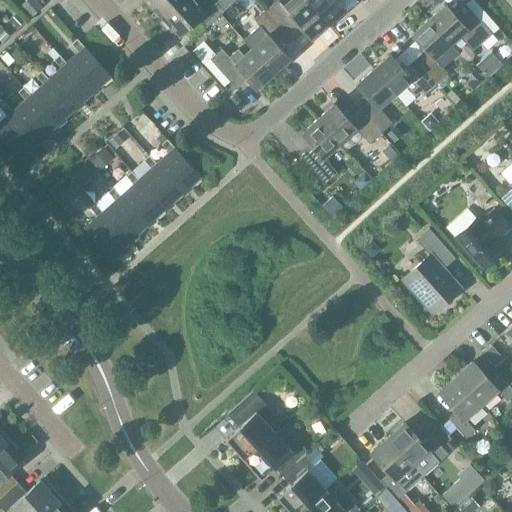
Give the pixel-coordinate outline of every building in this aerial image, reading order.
[(145,0),(161,18),(181,0),(145,0)] [(205,13),(193,0),(181,0),(161,18),(179,37),(198,20),(205,29),(224,12),(216,3),(205,13)] [(276,0),(266,10),(287,34),(295,27),(300,32),(303,30),(312,40),(329,25),(306,0),(290,15),(277,0),(276,0)] [(306,0),(329,25),(345,10),(337,0),(336,0),(306,0)] [(41,2),(29,12),(38,24),(50,14),(41,2)] [(445,5),(428,20),(451,44),(458,38),(472,52),(492,34),(470,10),(462,18),(457,12),(454,15),(445,5)] [(251,49),(273,74),(290,59),(281,49),(284,47),(279,41),(287,34),(266,10),(254,20),(267,35),(251,49)] [(415,60),(436,84),(448,74),(435,59),(451,44),(428,20),(412,34),(421,44),(418,47),(423,53),(415,60)] [(67,64),(93,93),(94,94),(101,88),(100,87),(111,77),(85,47),(84,48),(77,40),(72,44),(79,53),(67,64)] [(163,59),(178,72),(193,56),(178,42),(163,59)] [(257,89),(273,74),(251,49),(235,64),(222,49),(210,60),(231,84),(240,76),(244,82),(248,79),(257,89)] [(373,69),(395,94),(412,80),(425,94),(436,84),(415,60),(407,67),(402,62),(399,64),(390,54),(373,69)] [(93,93),(67,64),(59,56),(54,60),(61,69),(49,80),(75,109),(76,110),(83,104),(82,103),(93,93)] [(395,94),(373,69),(357,84),(365,94),(362,97),(367,102),(359,110),(381,134),(392,123),(379,109),(395,94)] [(75,109),(49,80),(41,72),(36,76),(43,85),(31,96),(57,125),(58,126),(65,120),(64,119),(75,109)] [(57,125),(31,96),(23,88),(18,92),(25,101),(13,112),(39,141),(40,142),(47,136),(46,135),(57,125)] [(0,123),(0,134),(21,158),(21,157),(22,158),(29,152),(28,151),(39,141),(13,112),(6,104),(0,109),(8,117),(0,123)] [(334,104),(318,119),(340,144),(349,136),(353,140),(360,134),(369,144),(381,134),(359,110),(351,117),(346,111),(343,114),(334,104)] [(340,144),(318,119),(301,134),(310,144),(307,147),(312,152),(304,159),(325,183),(337,173),(324,158),(340,144)] [(415,163),(436,140),(428,133),(407,156),(415,163)] [(190,187),(201,177),(175,148),(174,148),(167,140),(162,145),(169,153),(157,164),(183,193),(184,194),(191,188),(190,187)] [(183,193),(157,164),(149,156),(144,161),(151,169),(139,180),(165,209),(166,211),(173,204),(172,203),(183,193)] [(121,196),(147,226),(148,226),(155,220),(154,219),(165,209),(139,180),(131,172),(126,177),(133,185),(121,196)] [(147,226),(121,196),(114,188),(108,193),(116,201),(103,212),(129,242),(130,243),(137,236),(136,235),(147,226)] [(129,242),(103,212),(96,204),(90,209),(98,217),(85,229),(111,258),(112,259),(119,252),(118,251),(129,242)] [(455,237),(483,269),(504,250),(496,241),(511,228),(494,209),(479,222),(476,219),(455,237)] [(433,313),(461,289),(443,269),(455,258),(429,228),(416,240),(430,255),(403,279),(433,313)] [(456,377),(480,404),(496,389),(507,402),(511,397),(511,388),(499,375),(491,382),(473,362),(456,377)] [(480,404),(456,377),(440,392),(458,412),(449,420),(466,439),(475,431),(464,418),(480,404)] [(225,439),(243,459),(274,432),(262,419),(271,411),(253,391),(231,411),(242,424),(225,439)] [(388,438),(423,477),(448,455),(431,436),(422,443),(405,423),(388,438)] [(0,445),(8,438),(0,428),(0,445)] [(305,456),(309,453),(300,444),(291,452),(274,432),(243,459),(261,479),(278,464),(286,473),(305,456)] [(8,438),(0,445),(0,498),(15,486),(6,476),(22,461),(14,452),(18,449),(8,438)] [(423,477),(388,438),(372,453),(389,473),(381,481),(397,500),(423,477)] [(312,459),(320,471),(351,452),(344,440),(312,459)] [(290,511),(300,511),(325,490),(308,470),(313,465),(305,456),(286,473),(294,482),(277,497),(290,511)] [(461,480),(463,482),(473,493),(485,481),(474,469),(461,480)] [(511,492),(511,479),(503,478),(501,491),(511,492)] [(0,498),(0,506),(5,511),(11,508),(14,511),(45,511),(61,498),(52,487),(48,490),(40,481),(24,496),(15,486),(0,498)] [(358,511),(360,511),(346,495),(337,503),(325,490),(300,511),(358,511)] [(71,508),(61,498),(45,511),(67,511),(71,508)]
